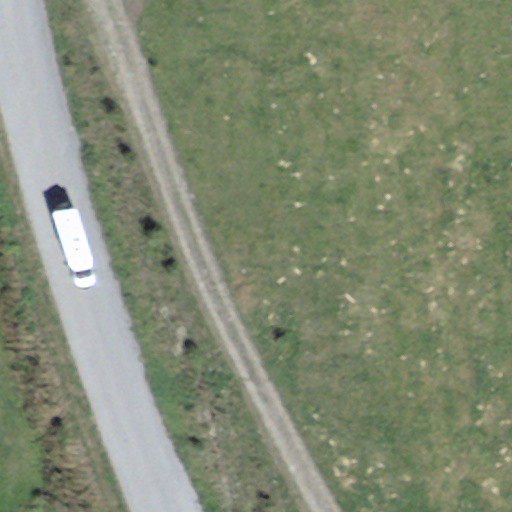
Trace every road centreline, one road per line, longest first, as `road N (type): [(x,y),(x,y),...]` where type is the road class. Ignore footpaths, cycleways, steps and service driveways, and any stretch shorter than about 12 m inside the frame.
road 1 (track): [(323,511),(164,184),(92,0)]
road 2 (primary): [(511,286),(438,0)]
